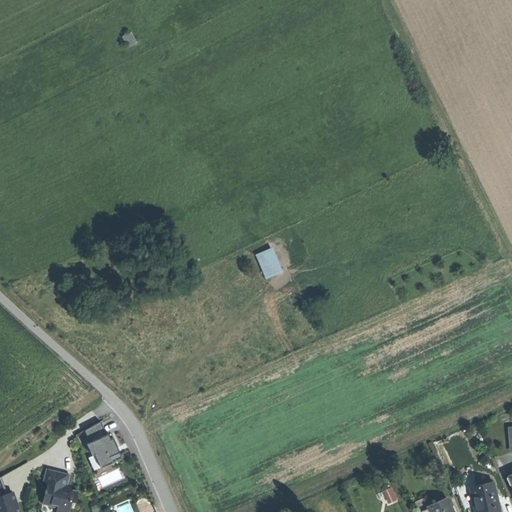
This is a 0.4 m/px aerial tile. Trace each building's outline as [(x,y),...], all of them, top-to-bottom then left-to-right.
[(283,270),(273,247),(256,254),(266,277),(283,270)] [(107,435),(101,422),(85,431),(90,443),(107,435)] [(109,434),(107,435),(90,443),(87,444),(92,456),(95,455),(101,468),(113,463),(112,461),(121,458),(116,448),(117,448),(113,438),(111,439),(109,434)] [(70,475),(48,469),(45,482),(51,483),(50,491),(46,490),(45,493),(46,493),(43,504),(52,506),(53,503),(59,505),(56,511),(69,511),(72,502),(76,503),(79,492),(73,491),(71,487),(69,487),(67,486),(70,475)] [(500,511),(493,483),(470,489),(475,511),(500,511)] [(19,511),(12,492),(6,494),(0,496),(0,511),(19,511)] [(452,511),(447,501),(429,509),(429,510),(430,511),(452,511)]
